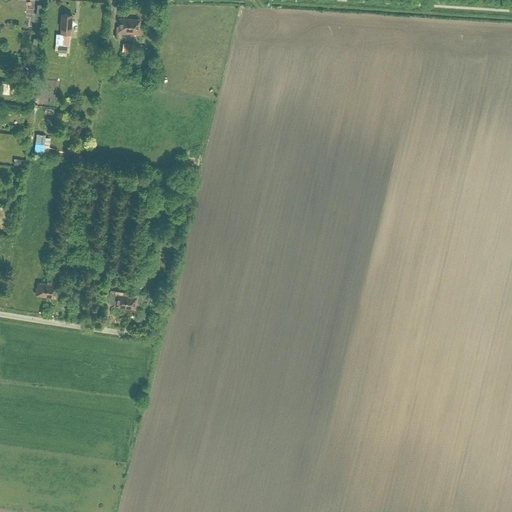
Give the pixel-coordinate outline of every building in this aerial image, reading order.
[(70,35),(70,28),(72,14),(62,13),(60,34),(70,35)] [(138,28),(139,20),(120,18),(119,26),(117,26),(116,32),(140,34),(141,28),(138,28)] [(44,150),(47,136),(35,134),(34,140),(38,140),(36,149),(44,150)] [(93,260),(94,251),(86,250),(84,258),(93,260)] [(148,265),(149,259),(134,257),(133,262),(148,265)] [(133,283),(134,276),(125,275),(124,282),(133,283)] [(38,286),(36,294),(46,296),(48,281),(47,283),(38,282),(37,286),(38,286)] [(60,289),(61,283),(48,281),(46,296),(54,297),(54,293),(57,293),(57,289),(60,289)] [(128,307),(130,293),(111,290),(109,303),(116,304),(115,306),(128,307)] [(130,293),(128,307),(135,308),(136,303),(141,303),(141,301),(142,294),(130,293)]
